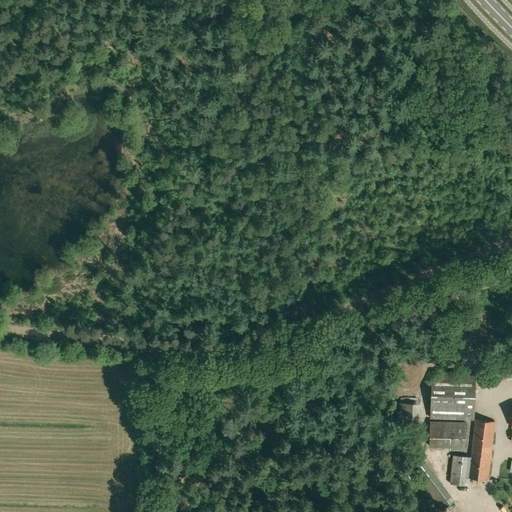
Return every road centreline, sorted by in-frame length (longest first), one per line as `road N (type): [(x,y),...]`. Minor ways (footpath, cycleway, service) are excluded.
road 1 (track): [(158,346),(255,343),(511,241)]
road 2 (track): [(0,330),(158,346)]
